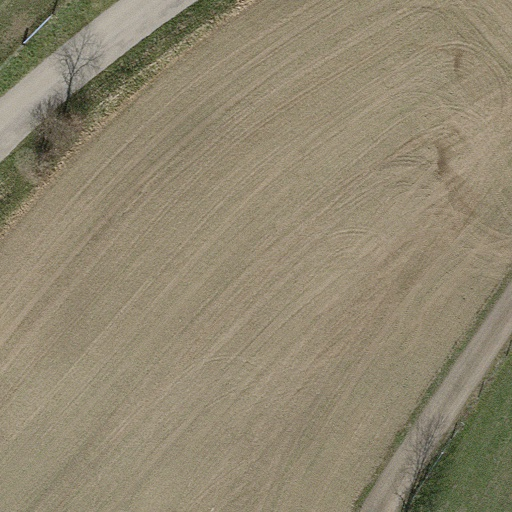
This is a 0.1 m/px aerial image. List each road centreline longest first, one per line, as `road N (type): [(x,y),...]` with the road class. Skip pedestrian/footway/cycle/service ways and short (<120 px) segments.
road 1 (track): [(376,511),(511,312)]
road 2 (residential): [(0,142),(101,47),(170,0)]
